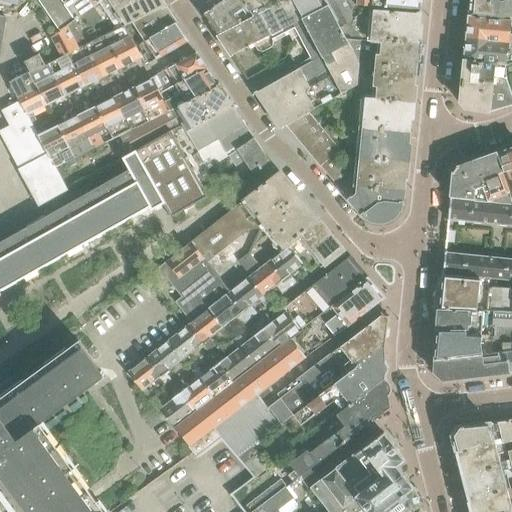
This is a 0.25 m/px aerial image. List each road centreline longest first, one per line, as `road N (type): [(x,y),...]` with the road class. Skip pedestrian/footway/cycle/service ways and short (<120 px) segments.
road 1 (residential): [(172,0),(286,158),(357,237),(380,248),(423,250)]
road 2 (residential): [(419,405),(411,351),(423,250)]
road 3 (residential): [(434,130),(447,0)]
road 4 (residential): [(423,250),(434,130)]
